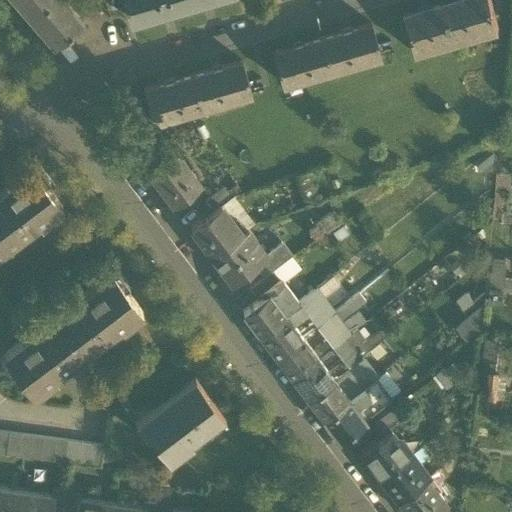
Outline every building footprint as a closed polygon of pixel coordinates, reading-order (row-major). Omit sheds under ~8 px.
[(15,0),(55,45),(82,21),(63,0),(15,0)] [(123,0),(129,18),(190,0),(123,0)] [(452,0),(402,15),(412,52),(498,27),(490,0),(452,0)] [(273,52),(282,84),(380,55),(371,23),(273,52)] [(143,89),(153,121),(251,92),(242,61),(143,89)] [(142,161),(173,202),(199,183),(168,141),(142,161)] [(37,163),(0,190),(0,235),(8,247),(24,235),(20,230),(37,218),(40,221),(61,205),(44,182),(49,178),(37,163)] [(205,199),(212,208),(219,202),(219,203),(230,195),(223,185),(205,199)] [(247,227),(241,231),(219,203),(219,202),(212,208),(190,225),(212,253),(231,279),(257,260),(262,256),(261,255),(252,243),(256,239),(247,227)] [(0,253),(8,247),(0,235),(0,253)] [(281,280),(271,268),(290,253),(280,240),(261,255),(262,256),(257,260),(266,272),(249,286),(258,298),(268,290),(281,280)] [(491,286),(503,288),(506,261),(493,260),(491,286)] [(117,268),(58,312),(88,352),(104,340),(100,335),(117,323),(119,326),(141,309),(124,287),(128,283),(117,268)] [(281,280),(268,290),(284,311),(297,301),(281,280)] [(304,309),(316,325),(328,316),(332,312),(314,288),(298,300),(304,309)] [(258,331),(284,311),(268,290),(258,298),(242,311),(258,331)] [(297,301),(284,311),(290,320),(304,309),(298,300),(297,301)] [(258,331),(277,356),(302,336),(290,320),(284,311),(258,331)] [(72,364),(88,352),(58,312),(0,355),(0,358),(10,372),(15,369),(32,391),(55,375),(52,371),(69,359),(72,364)] [(316,325),(331,345),(343,336),(328,316),(316,325)] [(484,350),(498,352),(500,335),(485,334),(484,350)] [(277,356),(292,376),(318,356),(302,336),(277,356)] [(331,345),(347,366),(359,357),(343,336),(331,345)] [(479,395),(496,397),(498,376),(495,376),(498,352),(484,350),(479,395)] [(292,376),(307,396),(333,376),(318,356),(292,376)] [(360,356),(359,357),(347,366),(333,376),(348,396),(375,376),(376,376),(360,356)] [(433,375),(440,385),(451,376),(444,367),(433,375)] [(139,417),(168,456),(190,440),(187,436),(221,411),(194,376),(139,417)] [(322,416),(348,396),(333,376),(307,396),(322,416)] [(375,376),(348,396),(365,418),(391,397),(375,376)] [(506,377),(498,376),(496,397),(504,398),(506,377)] [(338,438),(365,418),(348,396),(322,416),(338,438)] [(380,427),(382,430),(401,416),(399,413),(393,406),(374,420),(380,427)] [(380,475),(383,473),(409,454),(389,428),(360,450),(380,475)] [(32,433),(8,430),(5,452),(29,456),(32,433)] [(67,438),(32,433),(29,456),(64,460),(67,438)] [(103,443),(67,438),(64,460),(100,465),(103,443)] [(412,452),(409,454),(383,473),(400,495),(426,476),(428,474),(412,452)] [(380,475),(397,498),(400,495),(383,473),(380,475)] [(431,511),(445,502),(426,476),(400,495),(397,498),(407,511),(431,511)] [(0,511),(15,511),(19,489),(0,486),(0,511)] [(50,511),(62,511),(66,490),(52,488),(51,494),(53,494),(50,511)] [(51,494),(19,489),(15,511),(50,511),(53,494),(51,494)] [(79,492),(66,490),(62,511),(74,511),(76,497),(78,497),(79,492)] [(109,511),(111,502),(78,497),(76,497),(74,511),(109,511)] [(143,511),(155,511),(157,503),(143,501),(143,506),(144,506),(143,511)] [(143,506),(111,502),(109,511),(143,511),(144,506),(143,506)] [(170,504),(157,503),(155,511),(167,511),(168,510),(169,510),(170,504)]
